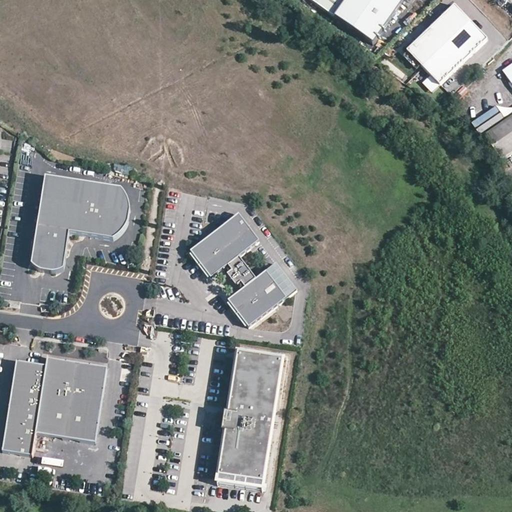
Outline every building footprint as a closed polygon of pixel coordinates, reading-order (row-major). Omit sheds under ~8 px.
[(308,0),(337,19),(349,0),(308,0)] [(376,45),(407,0),(349,0),(337,19),(376,45)] [(488,41),(455,7),(407,52),(440,87),(488,41)] [(421,84),(432,93),(438,85),(427,76),(421,84)] [(511,148),(511,115),(483,136),(499,158),(511,148)] [(511,156),(503,162),(511,175),(511,156)] [(120,190),(45,179),(32,266),(37,271),(40,273),(55,275),(58,274),(61,273),(65,271),(71,234),(115,241),(123,234),(126,230),(129,224),(130,211),(129,204),(127,198),(120,190)] [(258,243),(239,216),(191,253),(211,280),(229,267),(232,272),(230,275),(239,286),(240,284),(245,289),(228,303),(248,330),(297,293),(277,267),(249,288),(245,282),(251,276),(244,264),(236,269),(232,264),(258,243)] [(260,490),(271,420),(269,420),(258,418),(260,409),(270,411),(272,411),(280,359),(235,352),(227,404),(236,405),(234,414),(226,413),(222,412),(219,432),(223,432),(215,483),(260,490)] [(39,372),(40,368),(17,364),(4,454),(34,459),(37,436),(97,445),(108,369),(48,361),(47,369),(46,373),(39,372)] [(234,414),(236,405),(227,404),(226,413),(234,414)] [(269,420),(270,411),(260,409),(258,418),(269,420)]
